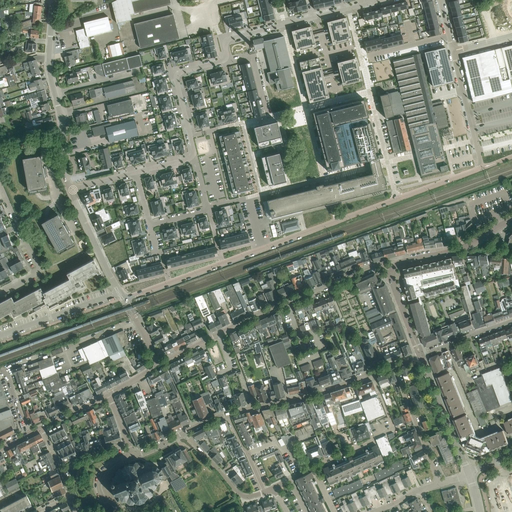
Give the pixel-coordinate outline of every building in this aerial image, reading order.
[(131,20),(130,15),(134,14),(131,1),(130,0),(116,0),(112,2),(117,24),(131,20)] [(170,0),(136,0),(131,1),(134,14),(171,4),(170,0)] [(308,0),(297,0),(298,1),(301,11),(307,9),(306,4),(309,3),(308,0)] [(311,0),(314,9),(319,8),(317,0),(311,0)] [(298,1),(288,3),(290,10),(293,9),(294,12),(301,11),(298,1)] [(31,9),(31,12),(41,13),(41,6),(39,6),(39,3),(36,2),(34,3),(33,4),(30,4),(29,9),(31,9)] [(261,4),(259,5),(260,11),(262,10),(272,8),(270,2),(261,4)] [(406,2),(398,4),(399,10),(408,8),(406,2)] [(398,4),(389,6),(390,13),(399,10),(398,4)] [(389,6),(380,8),(380,10),(382,15),(390,13),(389,6)] [(262,10),(260,11),(261,16),(262,16),(263,16),(264,15),(273,13),(272,8),(262,10)] [(380,10),(372,12),(373,18),(382,16),(382,15),(380,10)] [(41,13),(31,12),(25,11),(25,15),(33,16),(33,19),(20,23),(22,28),(26,27),(32,25),(37,23),(37,19),(40,19),(41,13)] [(244,12),(234,14),(237,27),(237,28),(241,27),(240,26),(243,25),(242,19),(245,18),(244,12)] [(372,12),(363,14),(364,21),(373,18),(372,12)] [(263,16),(264,22),(275,19),(273,13),(264,15),(263,16)] [(140,48),(179,39),(176,24),(175,24),(173,14),(134,24),(140,48)] [(234,14),(224,17),(225,23),(229,22),(230,28),(237,27),(234,14)] [(80,49),(85,47),(90,46),(88,37),(112,31),(108,16),(84,23),(85,28),(76,31),(77,37),(78,37),(79,40),(78,40),(80,49)] [(346,17),(326,22),(327,25),(327,24),(333,45),(335,45),(335,44),(349,40),(349,41),(352,40),(346,17)] [(26,27),(22,28),(21,28),(20,32),(23,32),(26,33),(31,33),(30,37),(38,38),(39,31),(31,30),(32,25),(26,27)] [(311,26),(291,31),(297,52),(300,51),(300,50),(313,47),(313,48),(316,47),(311,29),(312,28),(311,26)] [(430,30),(429,30),(430,36),(440,34),(438,29),(438,28),(430,30)] [(211,33),(201,36),(202,42),(203,42),(203,41),(213,39),(211,33)] [(458,37),(457,37),(459,43),(468,41),(467,35),(458,37)] [(254,44),(254,45),(255,50),(265,47),(271,72),(267,73),(270,84),(276,83),(278,91),(282,90),(293,87),(289,71),(292,70),(284,36),(267,40),(266,37),(253,40),(254,44)] [(26,43),(25,47),(25,52),(28,52),(28,51),(29,51),(29,53),(31,53),(31,52),(36,52),(36,44),(29,43),(29,44),(26,43)] [(123,54),(123,48),(122,48),(121,43),(114,44),(116,55),(123,54)] [(205,47),(204,47),(205,53),(206,53),(211,51),(216,50),(215,47),(215,45),(214,44),(214,45),(210,46),(205,47)] [(511,44),(494,49),(502,81),(510,79),(511,78),(511,44)] [(160,46),(155,48),(156,54),(156,55),(157,54),(158,58),(159,58),(159,59),(160,59),(164,58),(164,57),(166,57),(166,56),(165,54),(168,53),(166,45),(160,46)] [(433,48),(424,51),(433,85),(442,82),(444,81),(444,82),(454,79),(445,45),(436,48),(433,48)] [(189,48),(180,50),(183,62),(187,61),(187,60),(189,60),(189,58),(188,56),(188,55),(191,54),(189,48)] [(494,49),(462,58),(465,71),(465,72),(467,80),(473,102),(484,99),(483,99),(489,97),(489,98),(497,96),(497,95),(500,95),(500,94),(506,93),(504,87),(505,87),(504,83),(503,83),(503,82),(502,81),(494,49)] [(66,52),(67,56),(64,57),(65,60),(66,60),(67,66),(70,66),(75,64),(73,59),(78,58),(76,50),(66,52)] [(180,50),(170,53),(171,59),(174,59),(175,60),(175,61),(176,63),(178,62),(178,63),(183,62),(180,50)] [(211,51),(206,53),(208,58),(217,56),(216,53),(216,51),(216,50),(211,51)] [(393,53),(394,59),(405,56),(403,51),(393,53)] [(420,54),(393,61),(400,92),(397,92),(397,91),(380,96),(385,118),(401,114),(401,115),(404,114),(405,114),(421,177),(448,170),(438,129),(448,126),(442,102),(433,104),(420,54)] [(130,69),(142,66),(139,55),(127,58),(94,66),(95,72),(101,75),(105,74),(105,76),(130,69)] [(302,61),(299,61),(309,102),(329,97),(329,95),(328,95),(319,60),(320,59),(319,57),(302,61)] [(339,61),(337,62),(342,82),(341,82),(342,85),(362,80),(356,57),(353,58),(340,62),(339,61)] [(31,69),(38,67),(36,60),(28,62),(23,64),(25,71),(31,69)] [(239,65),(240,71),(242,70),(251,68),(251,67),(251,65),(250,65),(250,62),(239,65)] [(157,66),(151,67),(152,70),(153,77),(162,75),(161,72),(162,72),(163,71),(164,71),(164,69),(165,69),(164,68),(165,68),(165,67),(164,67),(164,66),(164,65),(164,64),(163,64),(162,64),(158,65),(158,64),(157,65),(157,66)] [(28,73),(27,74),(28,77),(29,76),(40,73),(38,67),(31,69),(32,72),(31,72),(28,73)] [(76,72),(71,74),(66,75),(68,83),(79,80),(77,74),(82,73),(81,69),(76,70),(76,72)] [(220,86),(230,83),(228,74),(225,75),(225,74),(224,71),(222,72),(222,71),(217,72),(217,73),(217,72),(220,84),(220,85),(220,86)] [(208,79),(210,87),(220,85),(220,84),(217,72),(217,73),(212,74),(213,74),(211,75),(212,78),(211,78),(211,79),(208,79)] [(16,85),(14,82),(13,79),(16,78),(15,74),(12,75),(6,77),(10,87),(16,85)] [(154,81),(152,82),(154,87),(156,87),(157,87),(159,86),(167,84),(166,81),(165,81),(164,78),(163,79),(162,79),(161,79),(160,76),(153,78),(154,81)] [(35,86),(43,84),(41,79),(34,81),(31,82),(31,84),(29,84),(26,85),(27,88),(35,86)] [(191,80),(191,79),(190,79),(191,80),(187,81),(186,82),(185,82),(186,86),(187,86),(188,88),(191,87),(192,90),(202,88),(201,82),(197,83),(196,79),(191,80)] [(89,89),(89,91),(91,98),(96,97),(98,97),(99,96),(102,93),(105,92),(106,98),(135,91),(133,81),(104,88),(103,87),(94,90),(94,87),(89,89)] [(44,89),(43,84),(35,86),(27,88),(26,89),(28,93),(37,91),(44,89)] [(157,87),(156,87),(158,95),(165,94),(164,91),(165,91),(166,90),(167,90),(167,89),(167,87),(167,84),(159,86),(157,87)] [(29,99),(31,99),(32,98),(46,94),(44,89),(40,91),(37,92),(33,93),(34,94),(32,95),(30,95),(30,96),(28,97),(29,99)] [(245,92),(247,97),(248,97),(258,95),(257,92),(257,90),(257,89),(245,92)] [(202,93),(201,90),(194,92),(195,95),(192,96),(192,98),(191,99),(192,102),(203,99),(205,99),(203,93),(202,93)] [(71,96),(73,104),(73,105),(84,102),(82,93),(71,96)] [(167,94),(159,96),(160,98),(159,98),(161,105),(171,102),(170,102),(171,102),(170,97),(169,97),(169,96),(167,97),(167,94)] [(134,111),(131,99),(107,105),(110,117),(130,112),(130,115),(135,114),(134,111)] [(206,107),(203,99),(192,102),(193,104),(194,104),(194,107),(198,106),(199,109),(206,107)] [(249,102),(251,107),(262,104),(262,101),(261,100),(261,99),(259,99),(255,100),(249,102)] [(339,167),(343,167),(332,126),(368,117),(368,116),(367,112),(364,99),(312,112),(315,125),(323,158),(327,171),(328,170),(332,169),(334,169),(334,168),(337,168),(338,168),(339,168),(339,167)] [(171,102),(161,105),(162,111),(163,111),(163,113),(171,111),(170,108),(172,108),(172,107),(173,107),(171,102),(171,103),(171,102)] [(36,113),(31,114),(33,119),(47,115),(45,111),(50,110),(48,103),(37,106),(38,109),(42,108),(43,112),(42,113),(37,115),(36,113)] [(232,104),(225,105),(226,109),(227,110),(229,121),(234,120),(234,119),(236,118),(236,117),(235,115),(235,112),(238,112),(235,103),(232,103),(232,104)] [(251,107),(252,112),(253,112),(264,109),(263,107),(262,104),(251,107)] [(26,112),(26,113),(28,122),(32,121),(33,125),(35,126),(41,124),(40,122),(44,121),(45,124),(53,122),(51,116),(44,118),(43,117),(35,119),(33,120),(33,119),(31,114),(30,108),(24,110),(25,112),(26,112)] [(220,109),(216,110),(218,116),(221,116),(222,118),(223,122),(225,121),(225,122),(229,121),(227,110),(221,112),(220,109)] [(209,120),(207,111),(198,113),(199,116),(197,116),(197,117),(196,117),(197,122),(198,122),(208,120),(209,120)] [(76,115),(75,115),(77,122),(76,122),(77,126),(85,124),(89,122),(87,112),(82,113),(76,115)] [(169,112),(163,114),(165,123),(176,120),(175,117),(174,117),(174,114),(170,115),(169,112)] [(402,117),(386,121),(394,154),(410,149),(402,117)] [(139,135),(135,120),(112,126),(111,123),(92,128),(94,137),(107,133),(109,142),(139,135)] [(176,120),(165,123),(167,131),(174,130),(173,127),(177,126),(176,123),(177,123),(176,120)] [(208,120),(198,122),(197,123),(199,127),(200,128),(202,127),(202,131),(210,129),(208,120)] [(277,122),(254,127),(259,148),(261,157),(269,186),(286,181),(279,153),(277,143),(282,142),(277,122)] [(378,154),(370,126),(351,131),(359,162),(360,161),(360,162),(361,162),(366,160),(367,160),(369,160),(369,161),(370,161),(371,165),(380,163),(378,157),(382,156),(381,153),(378,154)] [(219,136),(220,141),(234,195),(254,189),(239,131),(219,136)] [(178,138),(171,140),(173,150),(176,149),(177,152),(179,152),(179,153),(184,151),(184,150),(185,150),(184,146),(184,145),(183,145),(181,141),(179,141),(178,138)] [(169,149),(167,142),(158,145),(157,145),(158,147),(160,157),(165,156),(165,155),(167,154),(166,151),(166,150),(169,149)] [(158,147),(157,145),(158,145),(157,143),(151,145),(147,146),(149,152),(152,152),(153,154),(154,158),(156,157),(156,158),(160,157),(158,147)] [(136,151),(136,153),(139,162),(143,161),(143,160),(145,160),(144,156),(144,154),(147,153),(145,144),(141,145),(142,149),(136,151)] [(111,167),(107,148),(99,150),(103,169),(111,167)] [(135,149),(125,151),(126,156),(125,157),(126,160),(130,159),(131,160),(132,163),(134,163),(139,162),(136,153),(136,151),(135,149)] [(22,155),(23,159),(29,194),(47,191),(45,178),(47,177),(45,165),(43,166),(40,152),(22,155)] [(116,153),(110,155),(112,165),(115,164),(116,168),(118,167),(118,168),(123,167),(122,166),(123,166),(122,165),(123,165),(122,161),(121,161),(120,156),(117,157),(116,153)] [(86,156),(83,157),(78,158),(80,166),(79,166),(80,171),(91,168),(89,160),(87,161),(86,156)] [(317,188),(267,201),(271,218),(326,204),(337,202),(337,201),(386,189),(385,184),(386,183),(384,176),(383,177),(382,172),(380,165),(371,167),(373,174),(323,187),(323,185),(316,187),(317,188)] [(181,174),(183,183),(193,181),(191,174),(192,173),(191,173),(190,169),(189,168),(185,169),(185,170),(183,170),(184,173),(181,174)] [(170,185),(180,183),(178,176),(178,177),(175,177),(175,176),(174,173),(172,173),(172,172),(167,173),(170,185)] [(170,185),(167,173),(162,175),(163,176),(161,176),(162,180),(161,180),(162,181),(159,181),(161,188),(170,185)] [(158,191),(156,181),(153,181),(152,179),(152,178),(150,179),(150,178),(148,178),(146,178),(146,179),(145,179),(145,180),(144,181),(145,184),(145,185),(146,185),(148,189),(151,188),(152,192),(158,191)] [(118,190),(120,200),(127,199),(126,195),(129,194),(128,190),(129,189),(128,189),(127,185),(126,184),(122,185),(122,186),(120,186),(121,189),(118,190)] [(114,200),(112,194),(113,193),(112,189),(111,189),(111,188),(106,189),(106,190),(104,190),(105,193),(102,194),(104,203),(114,200)] [(93,192),(81,195),(84,202),(85,201),(87,206),(90,205),(90,204),(97,201),(96,200),(101,198),(99,189),(93,190),(93,192)] [(195,193),(195,191),(192,192),(189,193),(188,190),(182,192),(182,195),(185,194),(187,200),(197,198),(196,193),(195,193)] [(163,207),(166,206),(163,196),(160,197),(156,198),(157,198),(157,201),(154,201),(155,202),(151,202),(152,204),(151,204),(153,210),(163,207)] [(196,205),(198,205),(198,203),(197,198),(187,200),(189,207),(186,207),(186,211),(193,209),(192,207),(195,206),(195,205),(196,205)] [(132,204),(124,206),(126,215),(128,215),(129,216),(134,215),(134,214),(137,214),(137,213),(138,212),(137,208),(136,206),(133,207),(132,204)] [(230,215),(228,209),(231,209),(230,205),(221,208),(222,210),(219,211),(215,212),(216,214),(217,219),(230,215)] [(168,215),(167,212),(164,213),(163,207),(153,210),(154,214),(155,216),(156,215),(157,215),(158,215),(161,214),(162,217),(161,217),(168,215)] [(97,218),(93,220),(97,229),(105,226),(105,225),(109,223),(104,212),(105,212),(103,208),(95,212),(97,218)] [(40,220),(41,223),(59,255),(75,246),(69,234),(71,233),(65,222),(63,223),(56,211),(40,220)] [(232,225),(230,215),(217,219),(218,223),(219,225),(222,224),(222,225),(225,224),(226,226),(225,226),(225,227),(232,225)] [(464,216),(466,224),(468,230),(472,225),(469,215),(466,216),(464,217),(464,216)] [(459,220),(462,232),(468,230),(466,224),(464,216),(461,217),(459,218),(459,220)] [(197,223),(199,231),(206,230),(205,228),(208,227),(207,223),(208,222),(207,218),(206,218),(206,217),(201,218),(201,219),(199,219),(200,222),(197,223)] [(127,220),(129,229),(141,226),(140,223),(139,224),(138,221),(135,221),(134,219),(127,220)] [(282,224),(284,233),(300,229),(297,220),(282,224)] [(192,222),(188,224),(187,224),(190,234),(196,233),(197,236),(199,235),(196,224),(194,224),(193,222),(193,223),(192,222)] [(190,234),(187,224),(186,224),(183,225),(182,225),(183,225),(182,225),(182,227),(180,228),(182,235),(184,235),(190,234)] [(107,234),(101,237),(104,244),(115,239),(111,230),(113,229),(111,225),(104,228),(107,234)] [(279,236),(276,227),(275,227),(275,225),(270,226),(274,237),(279,236)] [(141,229),(141,226),(129,229),(132,238),(138,236),(138,233),(141,232),(140,229),(141,229)] [(174,227),(169,228),(169,229),(172,239),(180,237),(178,228),(175,229),(175,227),(174,227)] [(434,227),(431,228),(433,235),(434,240),(436,247),(443,246),(442,241),(441,238),(436,238),(435,234),(434,230),(435,230),(434,227)] [(454,227),(445,228),(447,237),(449,245),(458,244),(454,227)] [(172,239),(169,229),(168,229),(168,228),(168,229),(165,230),(164,229),(164,230),(163,230),(164,232),(161,233),(163,241),(172,239)] [(430,238),(428,238),(428,241),(430,248),(436,247),(434,240),(433,235),(431,228),(428,229),(430,238)] [(247,232),(241,233),(244,244),(250,242),(247,232)] [(244,244),(241,233),(236,235),(238,245),(244,244)] [(0,234),(0,243),(0,244),(10,240),(8,235),(2,237),(1,234),(0,234)] [(368,234),(364,236),(365,239),(365,241),(369,255),(371,263),(381,260),(379,253),(378,249),(377,250),(375,244),(372,244),(371,239),(370,240),(368,234)] [(414,235),(415,239),(416,242),(419,250),(424,249),(422,243),(423,243),(422,241),(421,238),(419,238),(418,235),(414,235)] [(422,237),(425,249),(430,248),(428,241),(428,238),(427,236),(422,237)] [(221,249),(227,248),(225,237),(219,239),(221,249)] [(233,246),(230,237),(225,238),(225,237),(227,248),(233,246)] [(449,245),(447,237),(443,237),(441,238),(442,241),(443,246),(449,245)] [(399,255),(405,254),(401,239),(401,238),(396,239),(398,247),(397,247),(399,255)] [(413,238),(409,238),(413,252),(419,250),(416,242),(414,243),(413,238)] [(131,241),(133,249),(146,246),(145,243),(144,244),(143,241),(140,242),(139,239),(131,241)] [(385,240),(386,242),(388,248),(388,249),(389,253),(390,257),(395,256),(393,248),(392,244),(391,244),(392,245),(389,245),(388,241),(388,239),(385,240)] [(12,246),(10,240),(0,244),(0,249),(0,250),(0,254),(8,251),(7,248),(12,246)] [(384,256),(385,259),(390,257),(389,253),(388,249),(388,248),(386,242),(383,243),(384,247),(382,247),(382,248),(383,250),(383,253),(384,256)] [(382,247),(381,244),(380,244),(381,244),(377,245),(378,249),(379,253),(381,260),(385,259),(384,256),(383,253),(383,250),(382,248),(382,247)] [(146,249),(146,246),(133,249),(135,255),(136,255),(137,258),(144,256),(143,253),(146,252),(146,249)] [(19,258),(14,261),(19,270),(24,267),(21,262),(24,261),(18,250),(15,252),(19,258)] [(357,253),(356,250),(351,252),(348,253),(349,256),(352,262),(354,268),(357,267),(356,263),(354,259),(354,258),(357,257),(358,256),(357,253)] [(365,250),(360,252),(364,265),(370,263),(365,250)] [(356,263),(357,267),(364,265),(360,252),(357,253),(358,256),(357,257),(358,258),(356,258),(356,259),(354,259),(356,263)] [(5,271),(8,269),(2,258),(1,256),(0,255),(0,261),(3,267),(0,268),(0,273),(3,279),(8,276),(5,271)] [(336,256),(343,273),(347,271),(343,262),(341,262),(340,259),(338,255),(336,256)] [(478,255),(479,256),(480,266),(481,266),(483,276),(487,276),(486,272),(485,266),(483,255),(478,255)] [(343,273),(336,256),(338,262),(337,263),(334,256),(331,257),(333,261),(333,262),(336,268),(338,274),(343,273)] [(349,256),(346,257),(351,269),(354,268),(352,262),(349,256)] [(452,257),(456,267),(458,266),(458,267),(460,274),(463,273),(457,256),(452,257)] [(476,256),(465,256),(467,262),(471,261),(472,261),(473,262),(471,263),(473,271),(478,269),(479,274),(481,273),(476,256)] [(19,270),(14,261),(9,263),(6,257),(2,258),(8,269),(11,268),(14,273),(19,270)] [(343,262),(347,271),(351,269),(346,257),(342,259),(344,261),(343,262)] [(499,273),(501,274),(510,274),(511,269),(510,269),(510,268),(510,267),(510,266),(509,263),(511,262),(510,260),(508,260),(508,259),(509,259),(497,258),(496,271),(499,271),(499,273)] [(0,317),(10,312),(13,317),(14,317),(20,314),(27,310),(29,315),(41,309),(46,306),(47,306),(49,309),(50,311),(59,305),(72,299),(69,294),(76,291),(76,290),(78,289),(78,290),(84,286),(82,281),(97,272),(97,274),(100,272),(94,260),(93,260),(93,259),(87,263),(67,274),(69,279),(43,293),(41,288),(40,288),(14,302),(11,297),(0,302),(0,317)] [(330,278),(325,268),(324,266),(322,267),(318,259),(316,260),(325,280),(330,278)] [(443,261),(404,269),(406,277),(407,277),(409,286),(406,287),(410,299),(417,297),(417,296),(426,294),(427,296),(456,288),(454,280),(456,279),(454,273),(451,259),(443,260),(443,261)] [(325,280),(316,260),(312,262),(315,268),(313,269),(311,264),(308,265),(310,270),(316,284),(320,282),(325,280)] [(333,261),(329,263),(330,266),(331,267),(333,271),(335,276),(338,274),(336,268),(333,262),(333,261)] [(122,269),(117,272),(119,275),(120,277),(122,281),(129,278),(127,274),(128,274),(126,270),(129,268),(127,262),(120,265),(122,269)] [(333,271),(331,267),(330,266),(325,268),(330,278),(335,276),(333,271)] [(308,269),(305,270),(312,286),(316,284),(310,270),(311,272),(309,273),(308,269)] [(303,275),(305,280),(308,288),(312,286),(305,270),(303,271),(305,275),(303,275)] [(273,290),(274,289),(272,284),(274,283),(272,279),(273,279),(272,272),(267,274),(270,280),(266,281),(267,283),(269,288),(270,291),(273,290)] [(366,277),(355,281),(359,293),(373,287),(384,315),(396,310),(385,283),(383,283),(381,279),(377,280),(374,273),(365,277),(366,277)] [(300,275),(298,276),(303,290),(308,288),(304,280),(302,281),(300,275)] [(292,278),(291,279),(297,292),(303,290),(298,276),(295,277),(294,277),(292,278)] [(477,294),(479,293),(481,292),(486,291),(483,280),(473,283),(477,294)] [(233,284),(241,302),(247,314),(252,312),(247,301),(248,301),(248,299),(247,300),(242,288),(241,289),(238,282),(233,284)] [(288,283),(284,285),(285,287),(283,288),(286,296),(295,292),(292,284),(288,285),(288,283)] [(241,302),(233,284),(226,286),(228,291),(224,292),(227,297),(229,296),(233,305),(236,310),(234,311),(234,312),(230,314),(234,321),(246,315),(243,307),(239,310),(236,305),(237,304),(238,304),(241,302)] [(470,284),(462,287),(465,298),(466,300),(467,303),(467,305),(468,308),(469,311),(470,316),(471,321),(475,329),(495,323),(492,315),(492,314),(486,316),(485,311),(483,312),(481,307),(479,299),(478,296),(473,298),(476,308),(474,309),(467,285),(470,284)] [(277,290),(280,297),(280,298),(286,296),(283,288),(285,287),(284,285),(280,287),(280,289),(277,290)] [(207,294),(211,302),(214,309),(220,307),(219,304),(225,301),(220,288),(207,293),(208,294),(207,294)] [(270,291),(269,291),(265,293),(267,297),(269,301),(269,302),(273,300),(276,298),(273,290),(270,291)] [(263,293),(256,296),(257,299),(260,306),(267,302),(264,296),(263,293)] [(205,304),(201,295),(195,298),(203,316),(210,313),(206,304),(205,304)] [(329,297),(327,298),(331,308),(333,307),(334,311),(337,310),(331,295),(329,296),(329,297)] [(494,298),(495,301),(497,308),(499,307),(500,312),(492,315),(495,323),(504,319),(503,313),(498,297),(494,298)] [(256,298),(249,301),(253,312),(260,308),(256,298)] [(324,298),(321,299),(327,314),(329,313),(328,309),(331,308),(327,298),(324,299),(324,298)] [(505,312),(503,313),(504,319),(511,317),(508,306),(509,306),(508,302),(507,302),(507,301),(505,298),(503,299),(501,300),(501,301),(505,312)] [(310,299),(306,301),(311,315),(312,314),(313,317),(317,315),(316,313),(312,303),(310,299)] [(320,301),(317,302),(321,312),(323,311),(325,315),(327,314),(321,299),(319,300),(320,301)] [(306,301),(301,303),(305,311),(307,310),(309,315),(311,315),(306,301)] [(420,301),(411,304),(419,333),(421,332),(423,338),(421,339),(424,346),(427,347),(439,342),(436,333),(430,335),(420,301)] [(314,302),(312,303),(316,313),(317,315),(317,317),(320,316),(319,313),(321,312),(317,302),(315,303),(314,302)] [(297,305),(293,306),(296,315),(298,314),(300,319),(302,318),(297,305)] [(149,315),(151,318),(163,314),(162,310),(149,315)] [(216,313),(218,317),(223,327),(230,323),(223,310),(216,313)] [(399,318),(396,312),(389,315),(389,317),(391,321),(392,321),(391,318),(393,317),(394,320),(399,318)] [(191,322),(184,325),(191,323),(192,322),(193,325),(193,326),(195,330),(204,325),(201,318),(194,321),(191,313),(187,315),(191,322)] [(279,313),(274,315),(276,319),(279,328),(282,327),(280,321),(281,320),(279,313)] [(212,314),(210,315),(217,329),(222,327),(219,320),(216,321),(212,314)] [(208,326),(209,328),(211,332),(217,329),(210,315),(208,316),(207,317),(209,322),(208,322),(210,325),(208,326)] [(273,315),(269,316),(275,332),(277,331),(274,324),(276,323),(273,315)] [(265,318),(268,327),(270,326),(272,333),(275,332),(269,316),(265,318)] [(475,329),(471,321),(470,316),(445,326),(442,327),(435,330),(436,333),(439,342),(440,342),(447,340),(447,339),(453,337),(460,335),(459,334),(463,333),(474,329),(475,329)] [(389,317),(370,325),(377,341),(379,346),(385,344),(383,339),(379,330),(393,325),(391,321),(389,317)] [(401,325),(399,318),(394,320),(395,323),(393,324),(392,321),(391,321),(393,325),(394,328),(401,325)] [(260,321),(264,332),(265,336),(268,335),(265,327),(267,326),(265,319),(260,321)] [(260,320),(254,323),(256,330),(259,329),(260,334),(264,332),(260,321),(260,320)] [(191,323),(184,325),(186,330),(187,331),(189,335),(192,342),(198,339),(194,333),(192,334),(189,328),(193,326),(193,325),(192,322),(191,323)] [(253,324),(247,327),(250,333),(253,332),(255,338),(257,337),(254,327),(253,324)] [(152,325),(147,327),(152,336),(155,334),(157,337),(153,339),(159,336),(162,335),(166,333),(165,333),(167,332),(163,326),(157,329),(156,327),(153,328),(152,325)] [(365,345),(364,348),(369,360),(372,359),(372,361),(374,360),(374,358),(376,357),(371,344),(372,344),(372,345),(375,344),(374,343),(377,341),(370,325),(373,331),(368,333),(370,339),(367,340),(367,339),(365,339),(364,340),(362,341),(363,344),(365,345)] [(404,331),(401,325),(394,328),(396,334),(397,334),(396,331),(398,330),(399,333),(404,331)] [(246,327),(242,330),(245,337),(248,343),(251,342),(249,339),(251,338),(250,335),(246,327)] [(505,329),(500,331),(503,340),(508,338),(509,340),(510,340),(506,330),(505,329)] [(78,350),(80,354),(82,358),(83,358),(85,361),(88,360),(90,364),(109,356),(117,353),(124,349),(128,344),(128,343),(129,343),(123,330),(102,339),(102,340),(98,342),(98,341),(78,350)] [(187,331),(186,330),(184,331),(184,333),(181,334),(183,337),(186,345),(192,342),(189,335),(187,331)] [(248,343),(245,337),(242,330),(237,332),(241,339),(243,338),(246,344),(248,349),(250,348),(249,346),(248,343)] [(229,334),(233,346),(241,343),(236,331),(229,334)] [(406,337),(404,331),(399,333),(400,335),(398,336),(397,334),(396,334),(399,340),(406,338),(406,337)] [(500,331),(495,333),(498,342),(503,340),(500,331)] [(162,341),(165,346),(163,346),(167,354),(174,351),(171,343),(168,338),(166,333),(162,335),(159,336),(161,341),(162,341)] [(495,333),(489,335),(492,344),(493,346),(499,344),(498,342),(495,333)] [(489,335),(484,337),(487,346),(492,344),(489,335)] [(159,336),(153,339),(155,344),(154,345),(155,347),(154,347),(160,358),(167,354),(163,346),(162,347),(160,342),(161,341),(159,336)] [(183,337),(179,339),(177,340),(181,348),(186,345),(183,337)] [(484,337),(478,339),(481,346),(480,347),(482,353),(489,350),(487,346),(484,337)] [(283,340),(285,348),(290,346),(290,347),(291,352),(293,351),(288,338),(282,340),(283,340)] [(406,338),(399,340),(400,343),(405,356),(412,353),(409,344),(406,338)] [(181,348),(177,340),(174,342),(171,343),(174,351),(180,348),(181,348)] [(274,343),(268,346),(272,356),(276,365),(278,368),(291,363),(285,348),(283,340),(282,340),(274,343),(275,343),(274,344),(274,343)] [(128,344),(124,349),(132,347),(132,348),(135,348),(136,353),(145,352),(143,341),(139,343),(139,344),(138,344),(137,341),(131,343),(131,342),(128,344)] [(259,342),(254,344),(254,346),(255,349),(256,353),(262,352),(259,342)] [(366,363),(363,356),(357,343),(352,345),(355,351),(352,353),(353,355),(354,356),(361,371),(366,369),(364,363),(365,363),(365,364),(366,363)] [(51,351),(53,356),(63,352),(62,347),(51,351)] [(394,347),(391,348),(393,351),(395,355),(396,355),(398,359),(403,357),(399,349),(396,350),(394,347)] [(464,358),(459,347),(451,350),(456,361),(457,364),(464,361),(463,358),(464,358)] [(388,352),(387,352),(387,353),(389,357),(390,356),(390,357),(391,357),(393,360),(398,359),(396,355),(395,355),(393,351),(391,348),(389,349),(390,352),(389,353),(388,353),(388,352)] [(197,351),(190,355),(193,361),(193,362),(199,359),(206,356),(203,350),(198,352),(197,351)] [(383,355),(386,363),(393,360),(391,357),(390,357),(390,356),(389,357),(387,353),(387,352),(388,352),(387,350),(385,351),(386,354),(383,355)] [(442,353),(443,357),(447,367),(448,368),(451,366),(450,362),(449,363),(448,360),(451,359),(450,355),(448,351),(443,353),(444,355),(443,355),(442,353)] [(112,361),(119,358),(117,353),(109,356),(112,361)] [(332,367),(330,368),(333,375),(334,375),(335,376),(339,374),(338,371),(339,370),(335,362),(332,353),(327,355),(332,367)] [(430,358),(430,360),(435,373),(435,372),(436,374),(445,371),(443,366),(444,366),(441,358),(443,357),(442,353),(442,354),(438,355),(430,358)] [(190,355),(184,358),(187,364),(188,367),(194,364),(193,361),(190,355)] [(353,355),(349,357),(356,373),(361,371),(354,356),(353,355)] [(475,355),(466,358),(468,363),(471,371),(480,367),(481,367),(478,358),(476,358),(475,355)] [(23,366),(13,370),(14,374),(15,374),(15,375),(16,378),(23,375),(23,376),(30,373),(39,370),(54,365),(51,357),(28,365),(30,371),(25,373),(24,370),(25,370),(24,367),(23,366)] [(132,358),(130,360),(135,369),(138,373),(147,367),(143,360),(137,364),(134,360),(132,358)] [(184,358),(177,361),(180,368),(186,364),(188,367),(187,364),(184,358)] [(335,362),(339,370),(343,380),(352,377),(344,358),(335,362)] [(174,371),(180,368),(177,361),(170,365),(171,367),(168,368),(174,380),(177,379),(174,371)] [(92,371),(89,365),(90,365),(89,364),(81,368),(84,374),(92,371)] [(54,365),(39,370),(41,375),(43,374),(56,369),(54,365)] [(211,365),(206,367),(204,368),(209,378),(211,377),(216,375),(211,365)] [(474,379),(477,386),(469,389),(471,392),(467,393),(476,416),(500,406),(511,401),(511,397),(500,366),(481,373),(482,376),(474,379)] [(167,388),(165,389),(167,392),(169,397),(176,394),(178,392),(166,367),(157,372),(161,379),(161,378),(164,377),(167,383),(169,382),(173,392),(169,393),(168,391),(167,388)] [(409,373),(407,367),(400,369),(403,375),(409,373)] [(326,369),(328,375),(331,383),(332,384),(341,381),(339,374),(335,376),(334,375),(333,375),(330,368),(326,369)] [(43,374),(41,375),(43,380),(38,381),(40,385),(42,384),(43,386),(44,385),(48,384),(48,383),(59,378),(58,374),(57,374),(56,369),(43,374)] [(119,374),(120,377),(123,381),(130,378),(126,371),(124,372),(122,369),(120,370),(121,373),(119,374)] [(110,371),(111,372),(117,384),(122,382),(118,375),(116,376),(115,377),(115,376),(116,375),(113,370),(110,371)] [(112,378),(109,380),(112,387),(117,384),(111,372),(109,373),(112,378)] [(155,397),(156,397),(167,392),(165,389),(161,378),(161,379),(157,372),(147,378),(148,381),(150,385),(158,381),(160,386),(158,387),(160,391),(154,394),(155,397)] [(386,375),(389,384),(392,382),(392,383),(393,384),(394,386),(396,392),(400,391),(397,382),(393,372),(392,372),(386,374),(386,375)] [(23,375),(16,378),(18,383),(25,381),(28,380),(27,377),(30,375),(30,373),(23,376),(23,375)] [(389,385),(389,384),(385,373),(376,377),(381,388),(390,385),(389,385)] [(449,373),(437,378),(452,417),(465,412),(449,373)] [(318,379),(318,380),(320,385),(321,387),(326,385),(328,385),(331,383),(328,375),(326,376),(325,374),(320,377),(320,378),(318,379)] [(77,387),(74,379),(70,381),(67,382),(64,376),(60,378),(61,378),(64,386),(67,391),(73,389),(74,391),(68,394),(73,406),(84,401),(77,387)] [(98,376),(96,378),(103,392),(107,389),(104,382),(101,378),(101,379),(100,380),(98,376)] [(104,377),(101,378),(104,382),(107,389),(112,387),(109,380),(106,381),(104,377)] [(224,377),(218,379),(222,387),(223,387),(228,400),(228,401),(231,408),(236,407),(234,402),(233,399),(232,399),(230,396),(231,395),(224,377)] [(25,381),(18,383),(20,388),(26,386),(31,384),(33,383),(27,386),(26,383),(32,381),(31,378),(28,380),(25,381)] [(59,378),(48,383),(48,384),(49,383),(53,391),(64,386),(61,378),(60,379),(59,378)] [(103,392),(96,378),(95,378),(96,379),(92,381),(95,387),(94,387),(97,394),(103,392)] [(0,440),(15,433),(14,430),(17,429),(0,379),(0,440)] [(213,387),(219,385),(217,379),(211,381),(213,387)] [(271,379),(267,380),(271,391),(269,392),(271,400),(277,399),(275,391),(273,384),(271,379)] [(314,379),(306,381),(309,391),(317,388),(316,387),(318,386),(320,385),(318,380),(316,381),(315,381),(314,379)] [(301,394),(298,383),(298,381),(286,384),(288,390),(289,395),(300,393),(301,394)] [(308,392),(304,381),(298,383),(301,394),(308,392)] [(355,388),(360,400),(364,410),(367,420),(373,418),(384,414),(372,381),(355,388)] [(275,384),(273,384),(275,391),(277,399),(285,397),(283,389),(282,389),(282,388),(283,387),(282,386),(281,386),(281,384),(279,384),(279,383),(278,383),(277,382),(274,383),(275,384)] [(26,386),(20,388),(22,394),(29,391),(28,388),(34,386),(33,383),(31,384),(26,386)] [(86,383),(77,387),(84,401),(93,396),(86,383)] [(254,384),(248,386),(252,397),(257,395),(260,402),(268,400),(263,384),(255,387),(254,384)] [(415,385),(407,388),(414,405),(418,404),(414,392),(417,391),(415,385)] [(348,387),(336,391),(339,399),(345,397),(346,399),(352,397),(348,387)] [(146,401),(141,390),(135,393),(137,398),(144,417),(149,415),(148,412),(149,411),(146,404),(146,403),(146,401)] [(114,398),(123,417),(130,414),(130,413),(139,409),(134,411),(133,408),(131,402),(127,404),(126,401),(124,402),(121,396),(126,394),(125,391),(120,394),(115,396),(114,398)] [(323,395),(323,396),(325,400),(324,400),(325,401),(326,405),(329,404),(329,405),(334,404),(334,405),(340,403),(339,399),(336,391),(323,395)] [(64,392),(59,394),(66,409),(71,407),(64,392)] [(156,397),(161,408),(172,403),(169,397),(167,392),(156,397)] [(221,404),(222,407),(224,411),(231,408),(228,401),(224,392),(217,394),(221,404)] [(243,392),(233,395),(237,408),(246,405),(243,392)] [(54,393),(53,394),(62,411),(66,409),(59,394),(55,395),(54,393)] [(50,401),(49,402),(55,414),(62,411),(53,394),(54,397),(52,398),(55,405),(52,406),(50,401)] [(176,394),(169,397),(172,403),(177,415),(183,428),(182,426),(190,422),(186,414),(183,415),(180,408),(183,407),(179,399),(176,394)] [(201,396),(192,400),(194,404),(200,419),(209,415),(205,405),(209,403),(211,408),(215,407),(209,394),(202,397),(201,396)] [(214,404),(217,412),(223,410),(221,406),(216,395),(213,397),(216,403),(214,404)] [(155,397),(146,401),(146,403),(151,415),(154,413),(155,416),(159,424),(161,430),(159,430),(162,436),(163,435),(164,437),(171,433),(170,430),(165,419),(161,410),(161,408),(156,397),(155,397)] [(321,398),(311,401),(311,402),(316,411),(318,417),(322,425),(329,422),(327,417),(324,407),(321,398)] [(341,406),(344,416),(364,410),(360,400),(341,406)] [(305,403),(304,403),(306,408),(313,425),(315,424),(313,419),(318,417),(316,411),(311,402),(310,402),(308,402),(308,401),(305,402),(305,403)] [(45,410),(46,413),(48,417),(55,414),(49,402),(46,403),(49,408),(45,410)] [(306,408),(304,403),(303,402),(297,403),(291,404),(291,405),(284,406),(288,416),(287,416),(291,425),(292,427),(294,432),(313,425),(306,408)] [(36,405),(33,406),(34,410),(35,413),(37,412),(38,413),(41,420),(47,418),(45,414),(46,414),(44,410),(41,411),(39,407),(38,408),(36,405)] [(284,406),(274,409),(277,421),(278,420),(282,429),(291,425),(287,416),(288,416),(284,406)] [(35,413),(34,410),(29,413),(27,408),(23,410),(26,418),(29,417),(33,424),(41,420),(38,413),(37,412),(35,413)] [(407,408),(401,411),(403,416),(406,422),(406,424),(408,424),(412,422),(409,412),(407,408)] [(93,409),(87,412),(94,426),(97,424),(94,418),(96,417),(93,409)] [(130,414),(123,417),(130,432),(135,430),(141,427),(138,419),(142,417),(139,409),(130,413),(130,414)] [(272,409),(267,410),(272,422),(273,424),(276,431),(279,429),(277,425),(273,417),(275,416),(274,413),(272,409)] [(262,411),(262,412),(265,418),(267,423),(272,422),(267,410),(262,411)] [(86,419),(89,427),(92,426),(88,417),(86,412),(83,414),(86,419)] [(248,419),(246,413),(233,417),(235,423),(240,421),(248,419)] [(260,413),(250,415),(252,420),(255,427),(253,427),(255,430),(258,429),(258,427),(261,425),(264,431),(267,430),(264,424),(260,413)] [(83,414),(71,419),(74,425),(86,419),(83,414)] [(114,415),(107,418),(110,429),(111,429),(111,430),(112,430),(113,432),(112,432),(113,435),(112,435),(112,437),(114,437),(116,443),(122,441),(117,426),(116,423),(114,415)] [(171,433),(183,428),(177,415),(165,419),(170,430),(171,433)] [(466,450),(467,453),(470,452),(474,453),(475,456),(478,455),(478,453),(480,454),(508,443),(503,430),(485,438),(486,440),(483,441),(472,436),(471,433),(473,433),(466,415),(454,420),(465,448),(467,448),(466,450)] [(159,424),(155,416),(152,417),(153,419),(151,420),(152,423),(155,429),(150,431),(151,432),(155,441),(161,438),(164,437),(163,435),(162,436),(159,430),(161,430),(159,424)] [(403,416),(399,417),(392,420),(395,426),(402,423),(406,422),(403,416)] [(421,421),(425,430),(430,428),(427,419),(421,421)] [(226,421),(218,423),(221,430),(223,434),(230,432),(226,421)] [(368,430),(371,429),(368,423),(363,424),(363,423),(358,425),(359,427),(363,439),(367,438),(366,437),(369,436),(368,430)] [(62,424),(57,426),(60,431),(62,436),(63,436),(62,435),(66,433),(65,430),(62,424)] [(145,435),(145,436),(148,444),(155,441),(151,432),(150,431),(148,425),(147,424),(145,425),(148,434),(145,435)] [(215,424),(204,429),(209,437),(208,437),(214,446),(223,443),(223,442),(223,441),(222,440),(219,432),(218,432),(215,424)] [(52,429),(60,443),(65,441),(63,436),(62,436),(60,431),(57,426),(52,429)] [(363,439),(359,427),(354,429),(354,427),(348,429),(351,436),(354,435),(356,440),(359,439),(359,440),(363,439)] [(102,429),(102,431),(103,433),(105,439),(107,446),(116,443),(114,437),(112,437),(112,435),(113,435),(112,432),(113,432),(112,430),(111,430),(111,429),(110,429),(105,431),(104,428),(102,429)] [(55,446),(60,443),(52,429),(47,431),(55,446)] [(85,442),(81,443),(84,451),(91,449),(86,433),(89,433),(88,429),(78,433),(79,437),(83,436),(85,442)] [(192,436),(195,440),(203,436),(205,439),(208,437),(209,437),(204,429),(192,434),(192,436)] [(398,437),(399,440),(402,439),(417,433),(415,429),(407,432),(408,433),(398,437)] [(135,430),(130,432),(134,441),(137,449),(148,444),(145,436),(140,438),(139,436),(138,437),(135,430)] [(91,441),(89,433),(86,433),(91,449),(91,450),(99,448),(97,440),(91,441)] [(414,440),(419,438),(417,433),(402,439),(399,440),(400,443),(404,442),(410,439),(411,441),(414,440)] [(444,464),(454,460),(445,436),(438,439),(436,433),(428,436),(431,445),(436,444),(444,464)] [(40,434),(34,437),(37,444),(38,447),(39,447),(39,448),(45,444),(40,434)] [(68,436),(71,443),(73,446),(77,455),(84,451),(81,443),(76,445),(71,435),(68,436)] [(376,440),(383,457),(393,452),(388,441),(386,435),(376,440)] [(318,447),(313,448),(317,459),(320,458),(320,457),(322,456),(319,448),(321,447),(320,444),(317,436),(314,438),(318,447)] [(34,437),(27,441),(30,447),(34,455),(41,452),(39,448),(39,447),(38,447),(37,444),(34,437)] [(254,437),(251,439),(244,442),(247,447),(253,444),(252,441),(255,439),(254,437)] [(414,448),(421,445),(419,438),(414,440),(411,441),(412,443),(408,444),(409,446),(406,447),(400,449),(403,455),(408,453),(407,451),(406,449),(409,447),(409,448),(410,449),(413,447),(414,448)] [(100,439),(97,440),(99,448),(107,446),(105,439),(101,440),(100,439)] [(30,450),(29,448),(30,447),(27,441),(22,443),(26,452),(27,452),(30,450)] [(65,441),(60,443),(68,459),(73,457),(69,448),(68,446),(65,441)] [(334,452),(328,441),(320,444),(321,447),(325,456),(334,452)] [(203,442),(200,445),(206,452),(210,448),(203,442)] [(317,459),(313,448),(307,451),(304,442),(300,443),(305,454),(307,453),(310,460),(313,459),(314,461),(317,459)] [(22,443),(17,446),(22,454),(24,453),(26,452),(22,443)] [(55,446),(63,461),(68,459),(60,443),(55,446)] [(69,448),(73,457),(77,455),(73,446),(71,443),(68,444),(70,448),(69,448)] [(328,467),(323,469),(330,484),(383,461),(376,445),(371,447),(373,451),(353,460),(350,461),(329,470),(328,467)] [(17,446),(12,448),(14,453),(16,457),(13,459),(15,463),(19,461),(21,460),(21,461),(23,464),(26,463),(24,460),(22,454),(17,446)] [(213,453),(210,456),(217,464),(221,460),(222,459),(221,458),(222,457),(219,452),(218,452),(216,450),(217,449),(214,446),(213,447),(210,450),(213,453)] [(426,457),(423,451),(418,453),(412,457),(411,454),(409,448),(409,447),(406,449),(407,451),(408,453),(409,456),(408,456),(409,458),(408,459),(413,469),(419,467),(418,465),(417,465),(415,463),(426,457)] [(111,484),(111,485),(111,486),(110,486),(111,487),(111,486),(112,489),(112,490),(113,490),(114,493),(113,493),(114,494),(115,497),(115,498),(116,497),(116,498),(117,498),(117,499),(118,499),(119,498),(119,499),(118,499),(119,500),(122,502),(121,502),(122,503),(122,502),(126,502),(129,504),(129,505),(130,504),(133,504),(133,505),(134,504),(133,504),(135,502),(139,502),(139,504),(140,503),(144,502),(145,501),(144,500),(146,497),(147,498),(147,497),(149,497),(149,498),(150,498),(150,497),(152,495),(153,496),(153,495),(152,495),(153,492),(154,492),(154,491),(154,490),(155,490),(156,489),(156,488),(157,488),(156,487),(156,485),(157,485),(157,484),(158,483),(159,484),(160,483),(159,483),(161,479),(162,480),(162,479),(165,480),(168,477),(167,476),(169,475),(172,481),(170,482),(176,492),(186,485),(181,476),(179,477),(179,476),(173,472),(173,471),(176,469),(175,466),(186,460),(188,462),(192,460),(185,449),(181,451),(180,449),(169,456),(165,459),(166,461),(163,463),(165,466),(162,467),(161,467),(162,468),(160,470),(157,467),(157,466),(156,467),(152,466),(149,467),(147,465),(147,464),(146,465),(144,465),(143,464),(142,464),(141,464),(139,462),(140,462),(139,461),(139,462),(136,462),(135,461),(135,462),(135,463),(133,465),(129,464),(129,463),(128,463),(129,464),(125,466),(124,464),(124,465),(125,466),(122,469),(121,469),(119,469),(119,468),(118,468),(118,469),(116,471),(115,471),(116,472),(115,475),(113,478),(112,478),(112,479),(112,481),(111,482),(112,482),(113,483),(112,483),(111,483),(111,484)] [(278,450),(274,451),(277,456),(280,462),(284,461),(280,454),(278,450)] [(49,452),(40,457),(42,461),(38,462),(38,463),(41,469),(47,466),(47,465),(54,461),(49,452)] [(2,453),(0,454),(0,461),(2,466),(6,473),(9,472),(4,462),(6,461),(2,453)] [(244,455),(238,458),(239,462),(240,462),(242,468),(249,465),(246,458),(244,455)] [(47,466),(49,471),(57,467),(56,465),(54,461),(47,465),(47,466)] [(284,475),(278,463),(275,465),(276,468),(272,470),(276,478),(284,475)] [(388,471),(386,472),(384,472),(383,473),(381,474),(380,474),(378,475),(377,476),(375,476),(376,478),(377,477),(379,476),(380,476),(382,475),(383,474),(385,474),(386,473),(388,472),(389,472),(389,471),(390,470),(392,469),(393,469),(395,468),(396,467),(398,467),(399,466),(401,465),(402,465),(402,464),(400,464),(399,465),(397,466),(396,466),(394,467),(393,468),(391,468),(390,469),(388,470),(387,467),(386,468),(388,471)] [(249,465),(242,468),(245,474),(246,477),(253,475),(252,472),(249,465)] [(407,477),(405,478),(409,487),(410,486),(410,485),(411,485),(412,485),(415,484),(413,480),(416,478),(411,469),(410,466),(408,467),(409,470),(406,472),(407,474),(407,476),(407,477)] [(49,475),(41,478),(43,482),(48,480),(48,481),(59,476),(60,475),(57,467),(49,471),(49,472),(48,472),(49,475)] [(239,472),(231,478),(234,482),(242,475),(239,469),(238,469),(237,470),(239,472)] [(311,472),(296,479),(311,511),(326,511),(321,501),(322,501),(323,501),(325,500),(323,497),(321,498),(321,499),(320,499),(310,479),(313,477),(311,472)] [(396,473),(395,473),(395,474),(396,476),(403,490),(405,488),(406,487),(407,486),(408,487),(409,487),(405,478),(402,479),(401,478),(400,478),(399,475),(397,472),(396,473)] [(242,475),(234,482),(237,486),(244,480),(245,483),(246,483),(247,482),(243,476),(242,475)] [(62,481),(59,476),(48,481),(52,491),(64,487),(62,481)] [(395,483),(393,484),(397,493),(398,492),(398,491),(399,490),(400,491),(403,490),(396,476),(394,477),(395,480),(395,481),(395,483)] [(12,490),(15,488),(19,486),(16,478),(5,484),(8,489),(7,490),(8,492),(9,491),(12,490)] [(387,478),(383,480),(390,494),(391,496),(393,494),(394,493),(395,492),(396,493),(397,493),(393,484),(390,485),(389,484),(388,483),(387,481),(388,480),(387,478)] [(383,487),(380,488),(384,497),(385,496),(386,495),(388,495),(390,494),(383,480),(378,482),(380,484),(382,483),(383,485),(382,486),(383,487)] [(350,489),(351,488),(353,488),(354,487),(356,486),(357,486),(359,485),(360,484),(362,484),(361,483),(360,483),(358,484),(357,485),(355,485),(354,486),(352,487),(351,487),(349,488),(347,485),(346,485),(347,488),(346,488),(344,489),(343,490),(341,490),(340,491),(338,492),(337,492),(335,493),(334,494),(334,495),(336,494),(337,493),(339,493),(340,492),(342,491),(343,491),(345,490),(346,489),(348,489),(348,490),(350,489)] [(374,485),(369,488),(373,496),(375,495),(378,500),(381,499),(381,497),(383,497),(383,498),(384,497),(380,488),(377,490),(377,488),(375,488),(374,485)] [(66,492),(64,487),(52,491),(55,498),(59,496),(66,492)] [(462,507),(456,487),(441,492),(444,502),(448,501),(449,507),(456,505),(456,508),(462,507)] [(365,496),(362,497),(366,506),(368,505),(367,504),(369,504),(370,504),(373,503),(370,497),(373,496),(369,488),(363,490),(365,493),(364,494),(365,496)] [(356,492),(353,493),(360,509),(363,507),(363,506),(365,505),(365,506),(366,506),(362,497),(360,498),(359,497),(358,497),(356,492)] [(353,501),(350,503),(354,511),(356,511),(355,510),(357,509),(358,510),(360,509),(353,493),(351,494),(353,499),(352,500),(353,501)] [(0,511),(18,511),(21,509),(22,511),(25,509),(24,507),(28,506),(29,507),(32,506),(31,504),(28,499),(27,496),(0,510),(0,511)] [(272,498),(267,500),(270,509),(277,506),(276,503),(274,504),(272,498)] [(411,498),(405,502),(407,506),(410,504),(412,508),(420,503),(417,498),(413,501),(411,498)] [(263,505),(260,506),(262,511),(269,511),(271,511),(270,509),(267,500),(262,501),(263,505)] [(344,505),(340,506),(342,511),(344,511),(347,511),(351,511),(353,511),(354,511),(350,503),(348,504),(347,503),(346,502),(344,500),(342,501),(344,505)] [(62,510),(57,511),(63,511),(70,508),(67,502),(60,506),(62,510)] [(257,503),(251,505),(253,511),(262,511),(260,506),(258,507),(257,503)] [(419,511),(419,510),(423,508),(420,503),(412,508),(414,510),(410,511),(419,511)]
